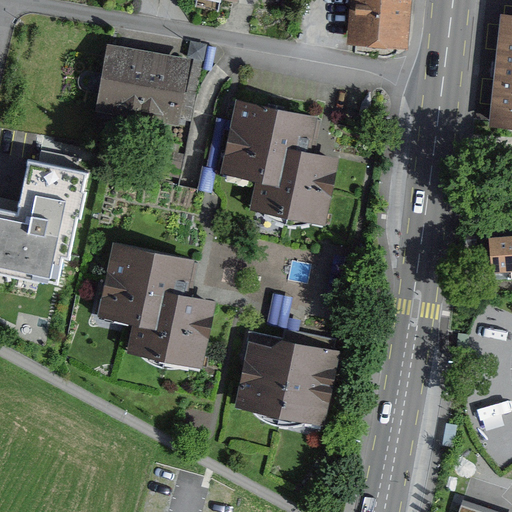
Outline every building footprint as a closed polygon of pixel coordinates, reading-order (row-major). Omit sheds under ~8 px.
[(402,0),(359,0),(357,36),(400,39),(402,0)] [(511,15),(501,14),(488,127),(511,129),(511,15)] [(165,74),(167,61),(134,55),(130,79),(109,75),(104,105),(173,117),(177,91),(180,89),(183,87),(184,82),(184,78),(182,75),(179,73),(174,73),(171,75),(165,74)] [(313,118),(240,103),(227,167),(266,175),(262,195),(266,196),(264,205),(323,217),(331,175),(328,174),(331,159),(306,154),(313,118)] [(69,257),(87,172),(81,171),(85,154),(48,146),(44,163),(28,160),(19,204),(29,207),(27,215),(0,208),(0,269),(3,270),(2,273),(26,279),(27,275),(57,282),(62,256),(69,257)] [(511,277),(511,236),(491,238),(493,270),(507,269),(508,278),(511,277)] [(190,261),(118,246),(104,309),(138,317),(134,336),(137,337),(135,347),(200,361),(209,318),(205,317),(208,302),(183,296),(190,261)] [(345,256),(335,305),(353,309),(354,304),(361,296),(365,286),(365,275),(362,264),(363,260),(345,256)] [(320,415),(336,339),(298,331),(293,353),(281,351),(284,338),(248,331),(243,359),(250,361),(242,399),(255,402),(254,405),(306,416),(307,412),(320,415)]
